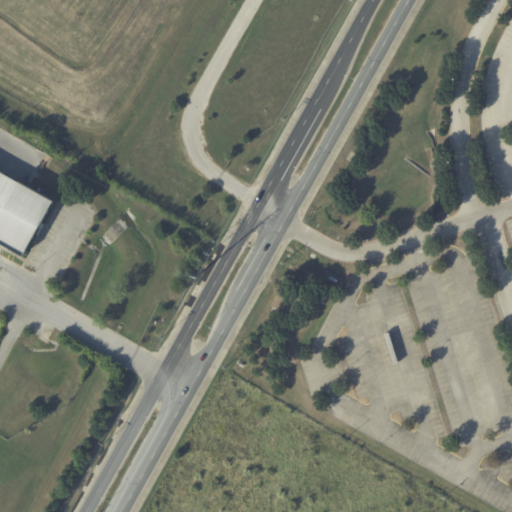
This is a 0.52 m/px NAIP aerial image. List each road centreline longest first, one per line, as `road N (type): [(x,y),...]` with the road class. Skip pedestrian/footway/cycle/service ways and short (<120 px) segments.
road 1 (tertiary): [(120,511),(408,0)]
road 2 (tertiary): [(369,0),(81,511)]
